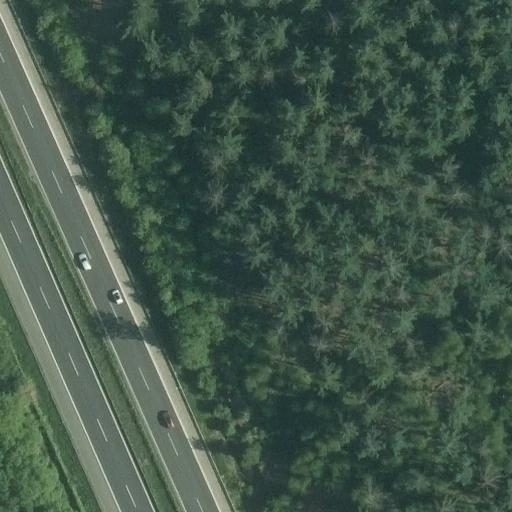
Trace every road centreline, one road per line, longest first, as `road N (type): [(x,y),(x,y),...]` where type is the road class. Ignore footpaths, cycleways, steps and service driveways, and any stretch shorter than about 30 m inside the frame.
road 1 (motorway): [(201,511),(0,66)]
road 2 (motorway): [(0,192),(137,511)]
